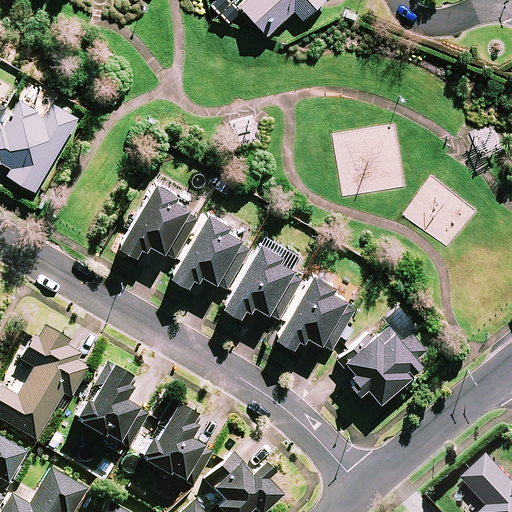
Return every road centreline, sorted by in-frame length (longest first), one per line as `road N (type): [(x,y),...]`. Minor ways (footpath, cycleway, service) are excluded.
road 1 (residential): [(362,485),(267,392),(0,241)]
road 2 (residential): [(362,485),(511,365)]
road 3 (residential): [(401,0),(426,23),(508,0)]
